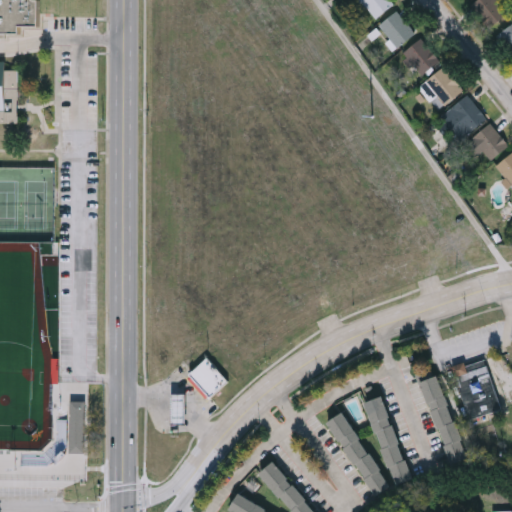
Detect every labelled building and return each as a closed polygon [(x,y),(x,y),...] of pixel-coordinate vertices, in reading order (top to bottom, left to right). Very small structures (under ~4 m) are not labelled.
[(0,0),(42,0),(41,26),(23,25),(22,33),(0,33),(0,0)] [(375,16),(361,0),(392,0),(393,1),(375,16)] [(469,1),(470,0),(497,0),(506,11),(488,25),(469,1)] [(414,30),(397,45),(378,24),(395,8),(414,30)] [(511,21),(511,55),(494,34),(511,20),(511,21)] [(402,51),(419,36),(438,57),(421,73),(402,51)] [(0,124),(19,124),(18,71),(5,71),(5,63),(0,63),(0,124)] [(442,102),(424,78),(443,64),(461,88),(442,102)] [(484,117),(456,138),(439,113),(467,93),(484,117)] [(507,143),(488,159),(470,136),(489,120),(507,143)] [(511,185),(494,162),(511,148),(511,185)] [(228,378),(206,400),(185,378),(207,356),(228,378)] [(500,408),(467,417),(452,365),(464,362),(465,365),(486,359),(500,408)] [(440,374),(467,458),(450,463),(422,380),(440,374)] [(185,423),(171,423),(171,392),(185,392),(185,423)] [(365,401),(382,395),(413,478),(396,484),(365,401)] [(86,401),(70,401),(69,453),(85,453),(86,401)] [(329,420),(344,410),(390,486),(375,495),(329,420)] [(317,511),(293,511),(260,471),(275,460),(317,511)] [(236,511),(229,507),(239,492),(271,511),(236,511)]
